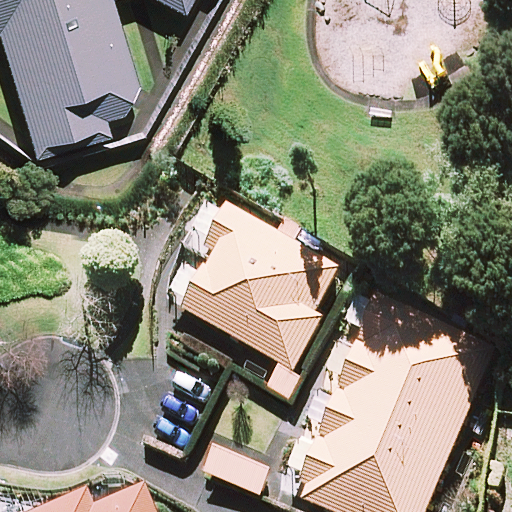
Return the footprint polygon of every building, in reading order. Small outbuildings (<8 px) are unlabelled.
[(0,0),(0,16),(9,13),(46,130),(152,98),(120,0),(162,0),(195,14),(201,0),(0,0)] [(303,382),(296,378),(325,325),(317,320),(342,276),(235,216),(211,258),(221,264),(190,319),(283,371),(270,393),(280,398),(290,404),(303,382)] [(430,511),(496,357),(383,310),(302,504),(321,511),(430,511)] [(273,478),(219,455),(209,479),(263,502),(273,478)] [(59,511),(159,511),(152,493),(102,511),(99,511),(95,499),(59,511)]
